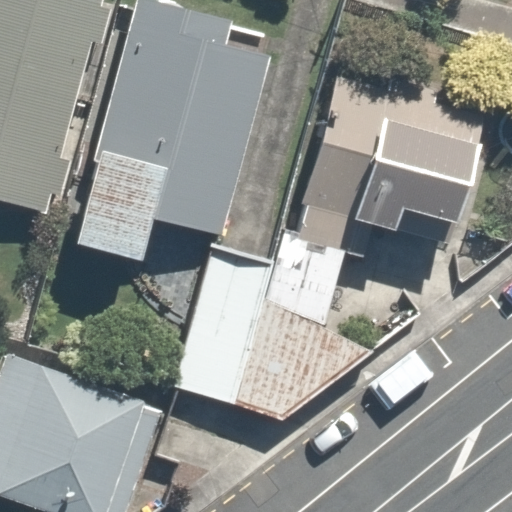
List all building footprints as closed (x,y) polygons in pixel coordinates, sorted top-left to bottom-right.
[(102,0),(0,0),(0,199),(46,211),(51,192),(60,194),(69,160),(60,158),(90,42),(102,45),(112,6),(102,3),(102,0)] [(232,21),(151,0),(135,0),(93,161),(99,163),(78,244),(142,261),(153,219),(221,237),(270,56),(226,44),(232,21)] [(486,111),(339,73),(297,234),(343,246),(351,218),(397,231),(403,209),(456,223),(486,111)] [(272,264),(213,246),(175,387),(281,421),(373,350),(324,325),(349,248),(343,246),(297,234),(285,230),(272,264)] [(124,511),(159,412),(0,357),(0,486),(75,511),(124,511)]
